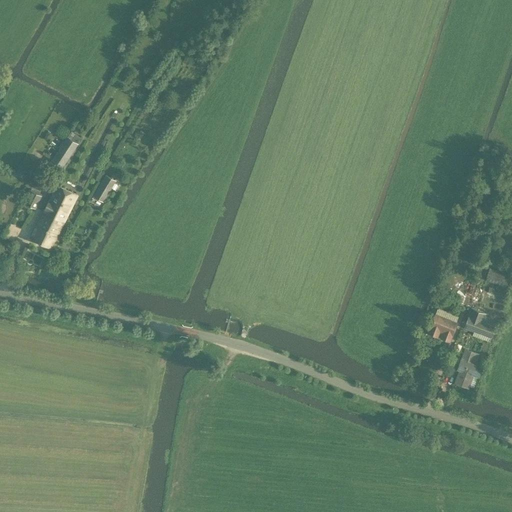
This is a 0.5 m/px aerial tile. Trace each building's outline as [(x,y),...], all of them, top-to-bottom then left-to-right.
[(67,136),(52,160),(63,167),(78,143),(81,138),(72,131),(68,137),(67,136)] [(107,175),(94,196),(103,201),(115,180),(107,175)] [(64,222),(77,195),(57,185),(44,211),(64,222)] [(35,208),(41,196),(29,190),(23,203),(35,208)] [(51,248),(64,222),(44,211),(30,238),(51,248)] [(485,280),(507,287),(511,275),(489,268),(485,280)] [(432,324),(429,331),(442,337),(443,338),(446,340),(448,339),(449,339),(452,332),(456,322),(458,316),(437,308),(435,314),(431,324),(432,324)] [(471,308),(464,327),(491,337),(497,321),(484,317),(486,313),(471,308)] [(472,364),(472,363),(474,358),(476,359),(478,352),(466,348),(462,359),(462,360),(472,364)] [(459,369),(455,382),(468,387),(469,384),(474,386),(477,376),(478,376),(481,367),(472,363),(472,364),(462,360),(462,359),(461,359),(457,369),(459,369)]
